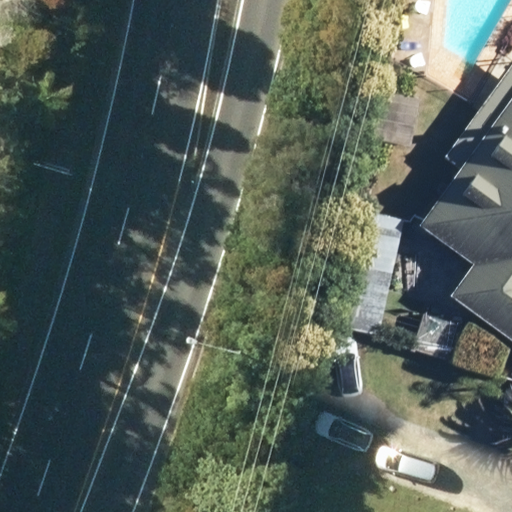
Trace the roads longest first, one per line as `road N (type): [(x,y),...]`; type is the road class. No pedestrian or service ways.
road 1 (primary): [(270,0),(195,280),(99,511)]
road 2 (primary): [(58,511),(177,0)]
road 3 (residential): [(511,503),(370,465)]
